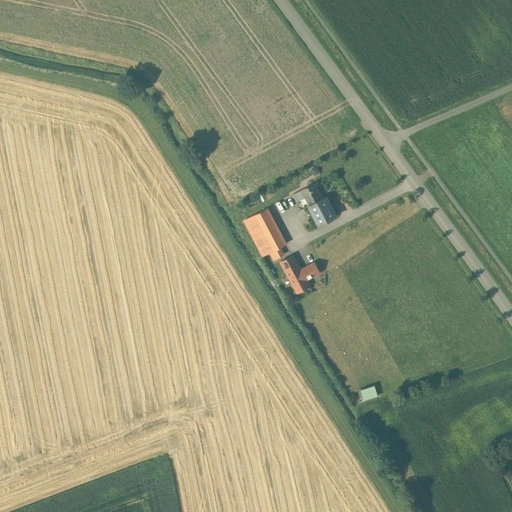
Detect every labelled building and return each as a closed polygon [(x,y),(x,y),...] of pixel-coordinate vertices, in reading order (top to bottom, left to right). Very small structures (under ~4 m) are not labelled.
[(307,204),(321,197),(314,182),(292,193),(296,201),(304,197),(307,204)] [(321,197),(307,204),(318,224),(335,215),(324,195),(321,197)] [(268,206),(243,220),(262,255),(286,243),(268,206)] [(292,254),(280,261),(296,291),(308,285),(305,279),(318,272),(313,262),(300,269),(292,254)] [(356,389),(358,400),(379,396),(377,386),(356,389)]
